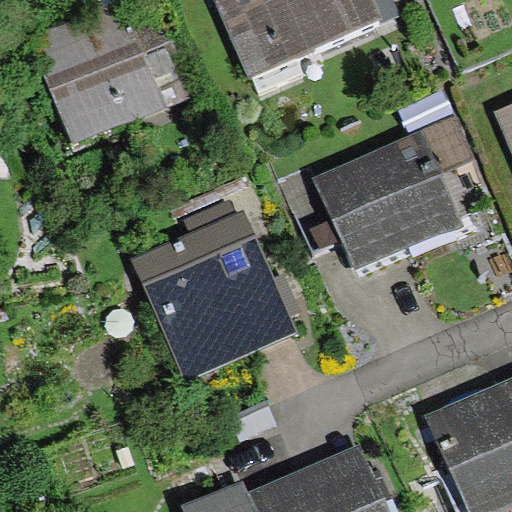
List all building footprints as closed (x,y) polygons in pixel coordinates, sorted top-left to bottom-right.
[(247,93),(374,37),(358,0),(210,0),(206,2),(247,93)] [(26,44),(69,139),(151,102),(109,7),(26,44)] [(192,98),(170,38),(152,44),(174,105),(192,98)] [(511,106),(494,114),(511,156),(511,106)] [(355,270),(462,222),(442,176),(474,162),(452,112),(286,187),(314,250),(341,238),(355,270)] [(244,214),(133,263),(186,381),(296,332),(244,214)] [(511,373),(426,415),(472,511),(505,511),(511,509),(511,373)] [(243,481),(184,507),(186,511),(387,511),(358,444),(248,492),(243,481)]
